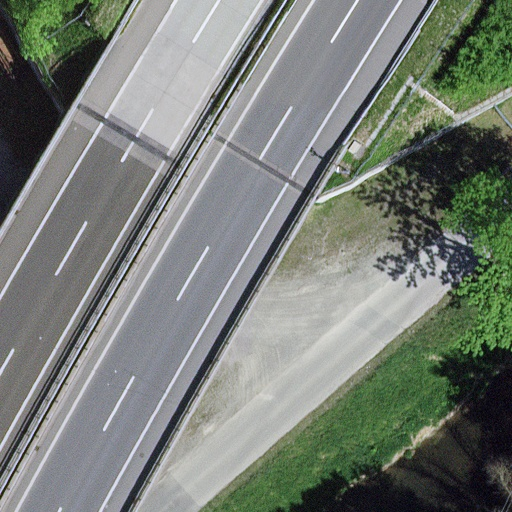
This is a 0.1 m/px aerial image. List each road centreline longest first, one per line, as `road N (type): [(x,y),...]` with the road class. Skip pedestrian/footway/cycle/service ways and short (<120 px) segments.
road 1 (motorway): [(59,511),(362,0)]
road 2 (motorway): [(223,0),(0,380)]
road 3 (track): [(388,331),(0,277)]
